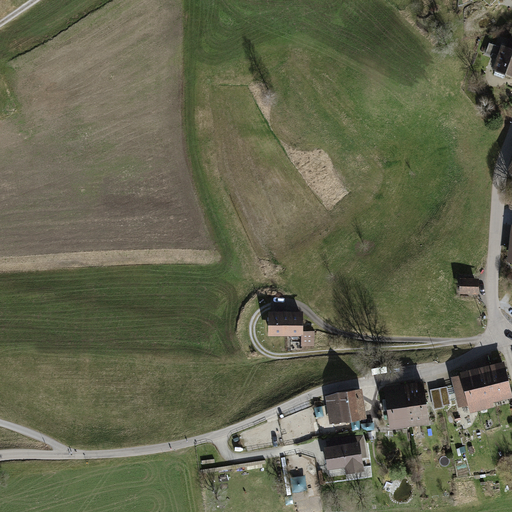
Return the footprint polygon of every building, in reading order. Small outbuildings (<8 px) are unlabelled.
[(511,54),(504,51),(495,75),(511,81),(511,54)] [(478,279),(460,279),(460,294),(478,294),(478,279)] [(304,312),(269,312),(269,336),(302,336),(302,346),(315,346),(315,331),(304,331),(304,312)] [(503,364),(485,368),(492,400),(511,396),(503,364)] [(485,368),(471,371),(480,408),(493,404),(492,400),(485,368)] [(470,410),(480,408),(471,371),(461,374),(462,377),(452,379),(458,405),(468,403),(470,410)] [(405,386),(410,423),(428,421),(423,383),(405,386)] [(431,387),(435,406),(451,402),(448,383),(431,387)] [(410,423),(405,386),(385,388),(390,426),(410,423)] [(338,391),(325,396),(330,424),(367,418),(362,388),(338,391)] [(327,447),(325,447),(329,471),(330,470),(331,475),(346,472),(347,475),(366,472),(364,460),(370,459),(367,441),(365,441),(364,435),(326,441),(327,447)]
